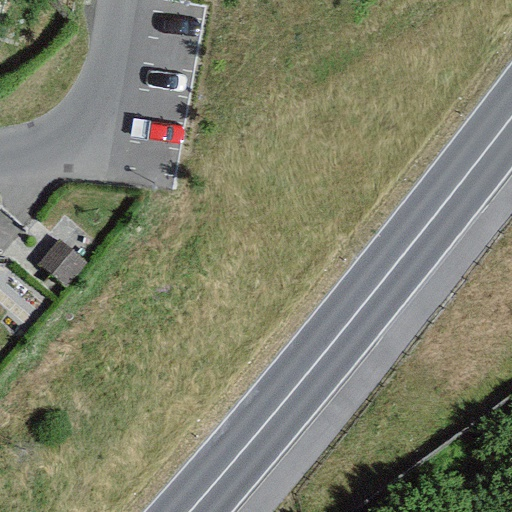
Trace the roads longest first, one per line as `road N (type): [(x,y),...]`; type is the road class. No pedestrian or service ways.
road 1 (secondary): [(190,511),(511,117)]
road 2 (residential): [(0,150),(37,145),(100,89),(117,0)]
